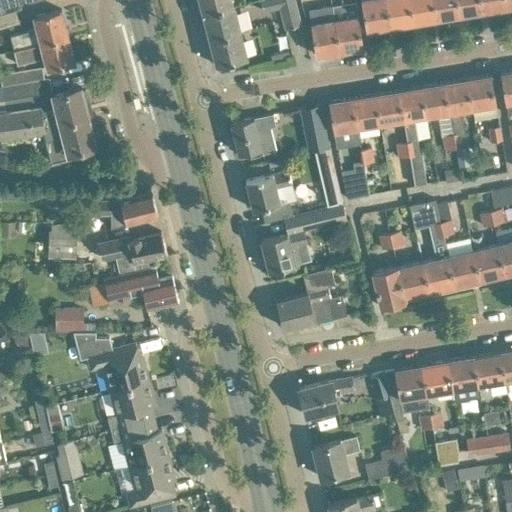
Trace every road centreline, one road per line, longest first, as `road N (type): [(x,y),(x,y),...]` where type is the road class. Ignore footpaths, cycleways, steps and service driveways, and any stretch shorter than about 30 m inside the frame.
road 1 (residential): [(198,99),(511,45)]
road 2 (secondary): [(205,294),(139,18)]
road 3 (unclassified): [(198,99),(267,367)]
road 4 (residential): [(267,367),(511,323)]
road 5 (unclassified): [(246,511),(221,489),(192,383),(184,335),(205,294)]
road 6 (secondary): [(262,511),(205,294)]
road 7 (unclassified): [(267,367),(299,496),(281,511)]
